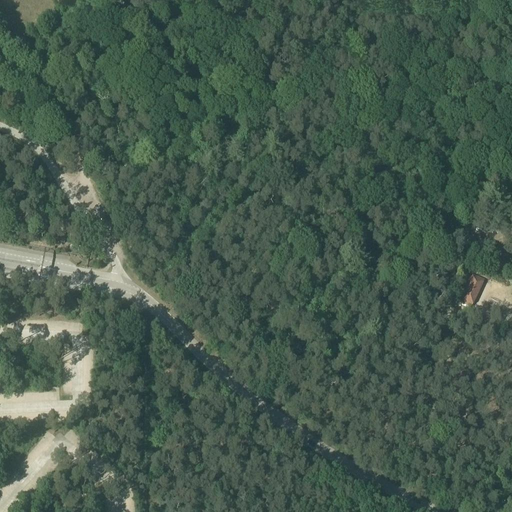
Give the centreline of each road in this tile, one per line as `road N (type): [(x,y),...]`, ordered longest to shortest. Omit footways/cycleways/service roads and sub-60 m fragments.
road 1 (unclassified): [(431,511),(352,471),(259,407),(160,313),(125,291)]
road 2 (unclassified): [(125,291),(111,256),(39,149),(0,127)]
road 3 (track): [(64,188),(84,172),(67,124),(38,85)]
